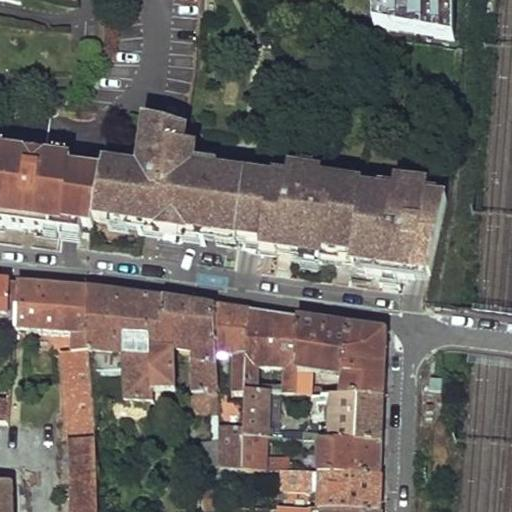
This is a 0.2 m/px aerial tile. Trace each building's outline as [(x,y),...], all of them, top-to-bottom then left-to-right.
[(375,0),(376,24),(455,40),(454,0),(375,0)] [(47,148),(51,111),(33,112),(2,127),(0,130),(0,226),(19,229),(65,234),(67,226),(95,230),(97,222),(106,174),(75,171),(76,163),(27,156),(36,149),(47,148)] [(132,170),(108,167),(106,174),(97,222),(226,240),(225,243),(241,245),(241,241),(261,244),(260,251),(357,263),(357,266),(372,268),(371,276),(414,282),(415,273),(433,276),(448,201),(449,186),(292,165),(291,173),(244,167),(242,177),(187,170),(190,148),(180,147),(182,131),(140,119),(132,170)] [(0,314),(17,315),(19,284),(0,282),(0,314)] [(17,315),(15,331),(73,335),(71,352),(92,353),(91,341),(89,290),(53,287),(19,284),(17,315)] [(134,296),(89,290),(91,341),(92,353),(92,359),(92,362),(123,367),(119,393),(150,398),(152,387),(176,389),(181,343),(168,340),(166,300),(134,296)] [(215,307),(166,300),(168,340),(181,343),(198,346),(191,415),(221,419),(221,412),(218,364),(218,354),(215,307)] [(215,307),(218,354),(238,355),(237,394),(247,395),(248,391),(250,311),(215,307)] [(273,392),(298,394),(300,318),(250,311),(248,391),(273,392)] [(300,318),(298,394),(313,394),(314,372),(343,373),(342,396),(386,397),(389,334),(386,330),(300,318)] [(63,388),(67,441),(98,440),(95,402),(92,362),(92,359),(92,353),(71,352),(61,351),(63,388)] [(218,364),(221,412),(229,412),(228,364),(218,364)] [(247,395),(246,436),(268,437),(271,437),(273,392),(248,391),(247,395)] [(306,430),(305,439),(320,439),(385,442),(386,397),(342,396),(334,395),(332,426),(322,425),(322,431),(306,430)] [(0,420),(8,421),(10,399),(0,399),(0,420)] [(222,435),(223,469),(245,470),(246,436),(222,435)] [(246,436),(245,470),(266,470),(268,437),(246,436)] [(385,442),(320,439),(319,473),(321,472),(384,475),(385,442)] [(68,460),(69,484),(101,483),(98,440),(67,441),(68,460)] [(281,471),(280,485),(312,487),(313,472),(281,471)] [(321,472),(320,507),(382,510),(384,475),(321,472)] [(0,511),(13,511),(12,482),(0,482),(0,511)] [(69,511),(101,511),(101,483),(69,484),(69,511)] [(205,490),(206,509),(225,508),(224,490),(205,490)]
